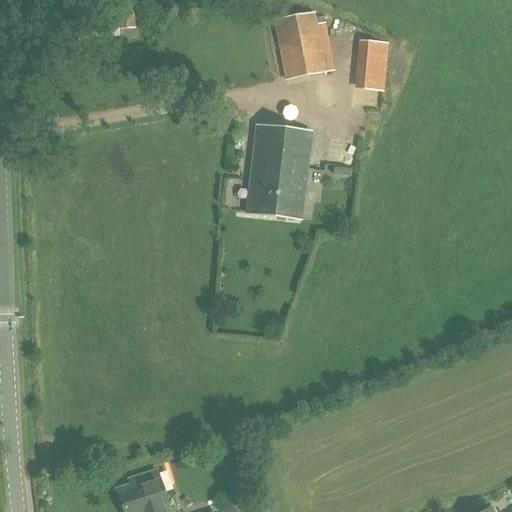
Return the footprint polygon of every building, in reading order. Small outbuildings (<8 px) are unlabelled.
[(120,30),(136,29),(134,7),(118,8),(120,30)] [(117,14),(86,16),(87,39),(119,37),(117,14)] [(325,72),(313,14),(274,21),(286,80),(325,72)] [(393,88),(394,36),(371,36),(370,87),(393,88)] [(257,126),(247,214),(301,220),(304,195),(307,168),(311,132),(257,126)] [(167,511),(166,508),(168,507),(156,470),(129,479),(131,485),(117,490),(124,511),(167,511)]
